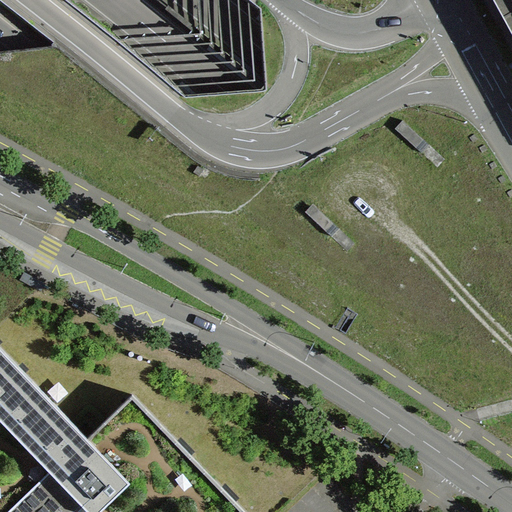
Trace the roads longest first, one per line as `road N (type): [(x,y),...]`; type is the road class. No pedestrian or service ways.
road 1 (primary): [(0,197),(324,374),(511,499)]
road 2 (motorway): [(109,0),(308,161),(511,356)]
road 3 (motorway): [(177,189),(511,442)]
road 4 (motorway): [(511,279),(204,0)]
road 5 (motorway): [(189,125),(240,148),(284,148),(470,55)]
road 6 (motorway): [(0,33),(83,96),(177,189)]
road 7 (motorway): [(511,152),(347,0)]
road 8 (motorway): [(0,87),(177,189)]
road 9 (motorway): [(35,0),(189,125)]
road 10 (motorway): [(189,125),(225,124),(280,99),(296,63),(296,9)]
road 11 (motorway): [(511,140),(449,43),(408,0)]
road 12 (motorway): [(420,0),(361,32),(296,9)]
